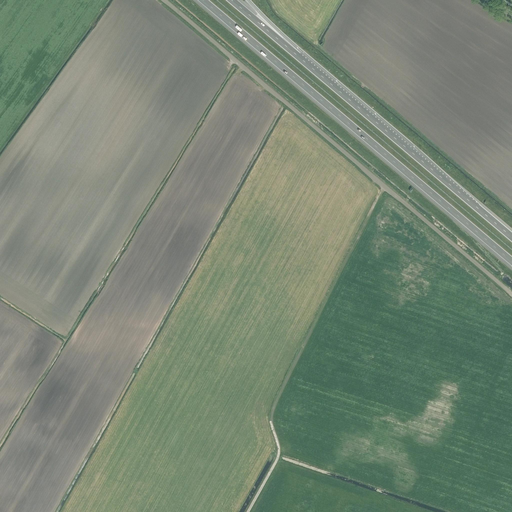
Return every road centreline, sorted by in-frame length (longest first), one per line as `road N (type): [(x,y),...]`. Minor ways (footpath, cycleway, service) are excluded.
road 1 (unclassified): [(511,294),(163,0)]
road 2 (motorway): [(199,0),(511,262)]
road 3 (track): [(246,511),(277,452),(271,408),(381,185)]
road 4 (motorway): [(511,237),(299,58)]
